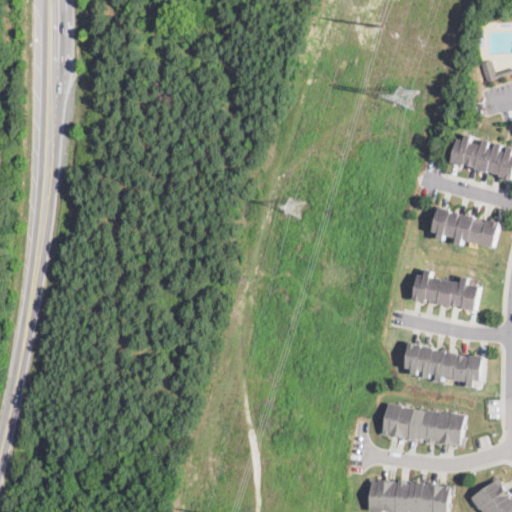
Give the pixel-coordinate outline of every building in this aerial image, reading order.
[(488,57),(488,59),(493,58),(498,71),(511,66),(511,72),(489,81),(482,59),(488,57)] [(474,136),(472,141),(484,144),(486,139),(492,140),(490,147),(496,148),(498,142),(504,144),(503,150),(509,151),(510,146),(511,146),(511,179),(507,178),(507,177),(502,175),(502,173),(490,170),(489,172),(478,169),(478,167),(466,164),(466,165),(454,162),(460,138),(466,140),(467,134),(474,136)] [(453,210),(458,212),(459,210),(478,215),(477,216),(490,219),(490,218),(495,219),(496,218),(502,220),(501,221),(502,221),(496,246),(466,237),(464,243),(458,241),(459,236),(447,233),(446,239),(440,237),(441,231),(435,229),(442,205),(454,208),(453,210)] [(435,269),(434,275),(464,280),(465,274),(472,276),(471,283),(482,285),(478,308),(476,308),(475,310),(465,308),(466,304),(461,303),(460,305),(441,302),(441,300),(429,298),(428,302),(418,300),(419,299),(416,298),(421,273),(427,274),(428,267),(435,269)] [(424,343),(424,344),(437,346),(437,348),(449,349),(449,351),(462,352),(462,353),(469,354),(468,355),(473,355),(474,353),(486,355),(484,379),(477,379),(476,385),(470,384),(471,380),(458,378),(458,377),(446,375),(445,380),(439,379),(440,373),(434,373),(433,377),(427,376),(428,370),(421,369),(421,374),(415,373),(415,367),(409,366),(412,343),(413,340),(419,341),(419,342),(424,343)] [(404,405),(428,409),(428,407),(454,412),(454,411),(469,413),(463,445),(440,441),(439,443),(434,442),(434,441),(427,440),(427,441),(419,439),(419,440),(411,439),(412,436),(409,435),(408,438),(404,438),(404,436),(398,435),(398,434),(390,432),(389,434),(381,432),(383,422),(386,423),(390,401),(405,404),(404,405)] [(392,480),(392,478),(397,479),(397,480),(401,481),(401,478),(411,479),(412,477),(417,478),(416,479),(428,481),(427,482),(431,482),(432,481),(440,482),(440,483),(443,484),(443,482),(455,483),(451,511),(428,511),(412,510),(412,511),(398,510),(398,509),(387,508),(387,510),(372,508),(373,498),(368,497),(368,495),(371,496),(372,486),(369,485),(370,476),(380,477),(380,479),(392,480)] [(499,479),(502,483),(505,481),(511,491),(511,511),(487,511),(484,507),(483,507),(475,496),(499,479)]
